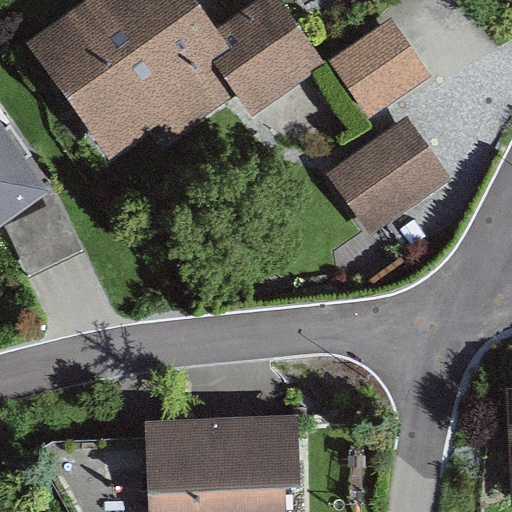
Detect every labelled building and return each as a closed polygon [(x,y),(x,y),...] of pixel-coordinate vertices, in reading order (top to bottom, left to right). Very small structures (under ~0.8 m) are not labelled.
[(207,42),(177,0),(114,0),(29,61),(111,175),(223,96),(241,121),(311,71),(262,3),(207,42)] [(397,18),(333,62),(374,120),(437,77),(397,18)] [(448,183),(406,123),(328,178),(369,237),(448,183)] [(0,130),(0,235),(5,232),(30,282),(80,258),(51,198),(0,130)] [(511,511),(511,400),(500,401),(502,511),(511,511)] [(296,511),(294,429),(137,434),(139,511),(296,511)]
